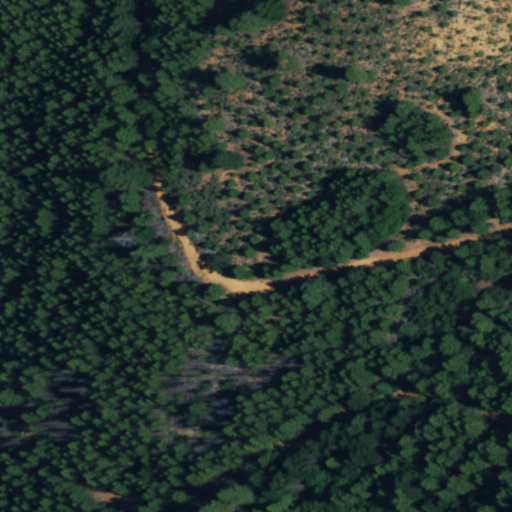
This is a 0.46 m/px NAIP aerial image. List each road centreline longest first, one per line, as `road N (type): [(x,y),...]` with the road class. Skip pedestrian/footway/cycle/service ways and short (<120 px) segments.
road 1 (track): [(511,221),(325,265),(223,277),(198,265),(176,237),(140,124),(134,42),(141,0)]
road 2 (track): [(392,511),(511,397)]
